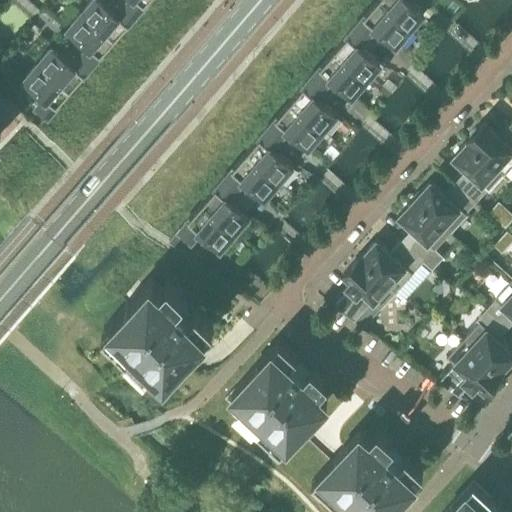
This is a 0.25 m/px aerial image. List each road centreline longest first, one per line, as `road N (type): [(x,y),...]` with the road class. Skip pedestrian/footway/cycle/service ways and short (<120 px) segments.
road 1 (residential): [(474,448),(277,304),(511,49)]
road 2 (secondary): [(0,304),(262,0)]
